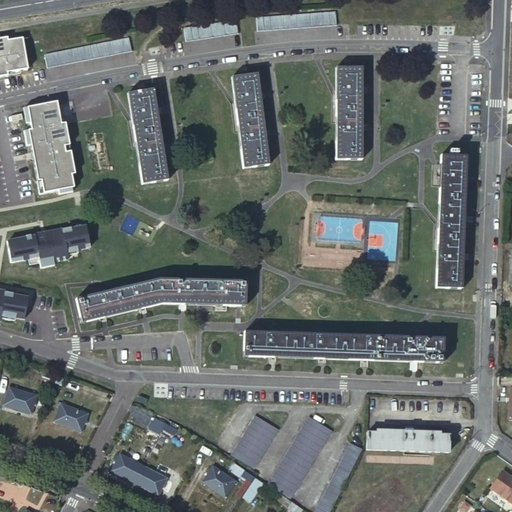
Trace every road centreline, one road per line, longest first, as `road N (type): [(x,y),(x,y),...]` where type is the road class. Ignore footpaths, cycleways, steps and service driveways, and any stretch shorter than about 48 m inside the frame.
road 1 (residential): [(496,47),(248,52),(0,99)]
road 2 (residential): [(132,377),(486,388)]
road 3 (residential): [(496,47),(486,388)]
road 4 (residential): [(0,338),(132,377)]
road 5 (residential): [(132,377),(81,487)]
